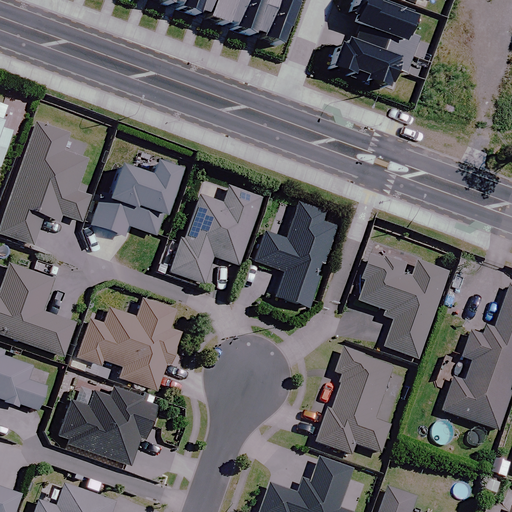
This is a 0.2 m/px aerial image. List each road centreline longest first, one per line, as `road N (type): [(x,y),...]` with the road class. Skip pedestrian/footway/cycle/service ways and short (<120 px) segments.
road 1 (secondary): [(511,212),(0,25)]
road 2 (unknown): [(237,320),(39,238)]
road 3 (residential): [(203,511),(252,376)]
